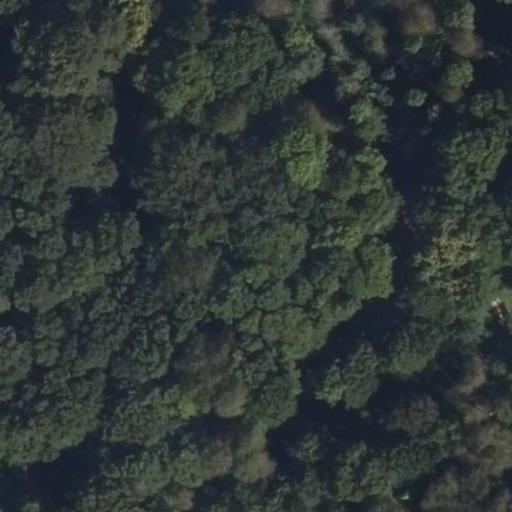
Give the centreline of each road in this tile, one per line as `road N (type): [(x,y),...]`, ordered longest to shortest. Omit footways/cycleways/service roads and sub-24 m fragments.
road 1 (unknown): [(217,511),(394,207)]
road 2 (unknown): [(185,0),(394,207)]
road 3 (unknown): [(394,207),(511,14)]
road 4 (track): [(394,207),(511,319)]
